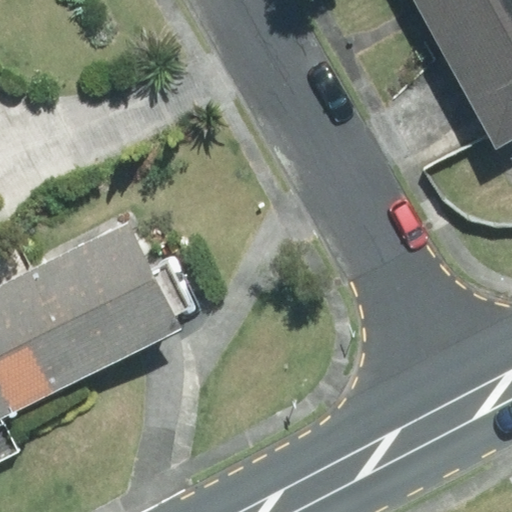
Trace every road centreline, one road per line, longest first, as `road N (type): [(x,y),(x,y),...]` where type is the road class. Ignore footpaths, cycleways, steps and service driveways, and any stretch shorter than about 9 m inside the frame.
road 1 (residential): [(228,0),(468,409)]
road 2 (tertiary): [(274,511),(468,409)]
